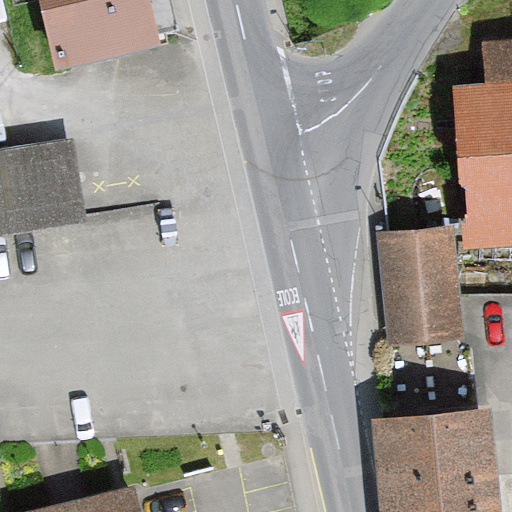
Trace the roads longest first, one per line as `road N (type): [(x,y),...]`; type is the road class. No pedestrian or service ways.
road 1 (secondary): [(351,511),(301,322),(270,157)]
road 2 (tertiary): [(270,157),(381,71),(438,0)]
road 3 (secondary): [(270,157),(232,0)]
